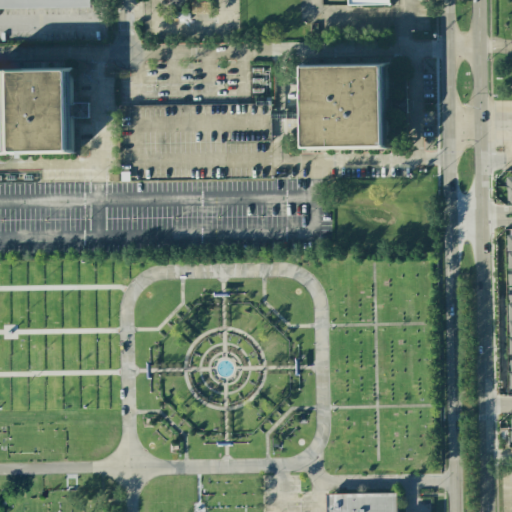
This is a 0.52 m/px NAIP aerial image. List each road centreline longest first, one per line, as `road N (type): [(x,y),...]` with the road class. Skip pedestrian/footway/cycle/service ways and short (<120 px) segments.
road 1 (secondary): [(484,511),(476,0)]
road 2 (secondary): [(445,0),(452,511)]
road 3 (residential): [(481,402),(511,401),(479,210)]
